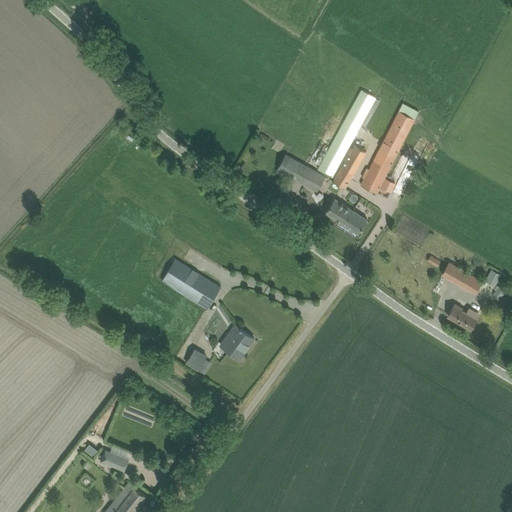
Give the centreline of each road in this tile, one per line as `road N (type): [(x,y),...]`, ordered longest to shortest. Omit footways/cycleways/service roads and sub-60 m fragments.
road 1 (unclassified): [(347,275),(167,147),(116,74),(41,0)]
road 2 (unclassified): [(233,433),(347,275)]
road 3 (unclassified): [(511,379),(347,275)]
